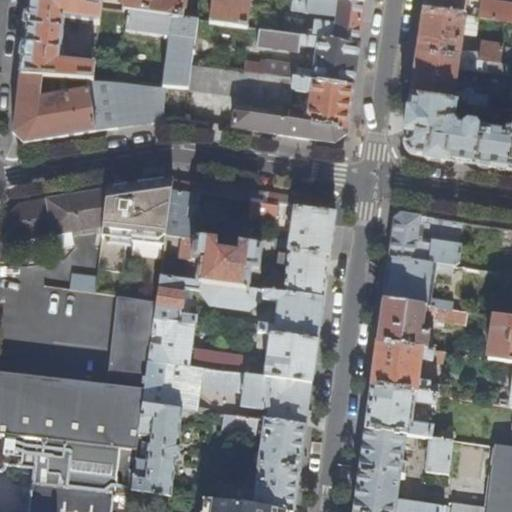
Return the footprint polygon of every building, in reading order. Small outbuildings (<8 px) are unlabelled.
[(102,8),(44,0),(29,0),(26,33),(21,76),(56,79),(88,82),(94,82),(96,64),(61,60),(63,45),(64,44),(65,38),(63,37),(65,21),(100,25),(102,8)] [(44,0),(102,8),(103,2),(96,1),(96,0),(44,0)] [(125,0),(124,11),(129,12),(198,22),(199,14),(186,12),(187,4),(169,1),(166,2),(165,4),(160,3),(158,0),(125,0)] [(249,29),(253,0),(213,0),(210,24),(249,29)] [(365,16),(366,3),(347,0),(294,0),(293,11),(338,18),(337,25),(315,22),(314,33),(310,32),(309,38),(360,45),(365,16)] [(467,0),(426,0),(425,12),(465,18),(467,0)] [(497,11),(499,3),(493,3),(483,1),(482,9),(497,11)] [(474,14),(473,19),(480,20),(511,24),(511,5),(499,3),(497,11),(482,9),(481,15),(474,14)] [(198,22),(129,12),(127,32),(171,39),(165,88),(189,90),(192,65),(193,65),(199,22),(198,22)] [(422,34),(419,55),(489,65),(511,68),(511,48),(483,45),(483,44),(462,41),(463,37),(477,38),(480,20),(473,19),(465,18),(425,12),(422,34)] [(359,60),(360,45),(309,38),(302,37),(290,35),(260,31),(258,48),(299,53),(300,47),(319,50),(317,73),(300,71),(299,80),(355,87),(359,60)] [(413,98),(460,105),(473,107),(488,109),(489,100),(455,95),(458,70),(488,74),(489,65),(419,55),(416,78),(413,98)] [(267,62),(265,75),(294,79),(296,67),(267,62)] [(293,90),(294,79),(265,75),(193,65),(192,65),(189,90),(291,104),(293,90)] [(510,77),(511,68),(489,65),(488,74),(510,77)] [(56,79),(21,76),(15,136),(25,145),(60,139),(97,133),(92,105),(90,91),(43,99),(44,86),(55,87),(56,79)] [(237,113),(234,130),(337,145),(348,136),(355,87),(299,80),(294,79),(293,90),(294,91),(297,93),(313,95),(310,118),(291,115),(290,121),(237,113)] [(90,91),(92,105),(109,102),(113,131),(176,121),(183,122),(189,90),(165,88),(94,82),(88,82),(90,91)] [(457,121),(460,105),(413,98),(407,146),(416,157),(511,171),(511,128),(510,130),(508,130),(507,131),(483,127),(478,123),(470,122),(467,126),(462,125),(457,121)] [(502,111),(505,111),(506,102),(489,100),(488,109),(502,111)] [(92,105),(97,133),(113,131),(109,102),(92,105)] [(488,109),(473,107),(472,114),(474,116),(498,119),(500,118),(502,111),(488,109)] [(128,188),(108,191),(105,226),(103,239),(165,247),(167,235),(173,192),(174,181),(128,188)] [(177,181),(174,181),(173,192),(202,196),(253,202),(279,206),(281,206),(337,214),(337,212),(327,202),(282,196),(177,181)] [(105,226),(108,191),(17,205),(4,224),(2,243),(105,226)] [(202,196),(173,192),(167,235),(196,239),(202,196)] [(279,206),(253,202),(251,220),(277,223),(279,206)] [(333,237),(337,214),(281,206),(280,215),(284,219),(294,221),(291,241),(268,238),(267,248),(278,250),(331,257),(333,237)] [(462,239),(464,223),(402,214),(395,219),(393,238),(390,258),(455,267),(457,268),(462,264),(463,260),(475,262),(477,247),(433,241),(432,245),(424,244),(425,234),(462,239)] [(196,239),(192,261),(200,262),(197,282),(250,290),(253,269),(260,270),(263,248),(240,245),(238,254),(235,255),(217,253),(219,242),(196,239)] [(327,279),(331,257),(278,250),(277,256),(289,258),(286,281),(274,280),(272,293),(325,299),(327,279)] [(455,267),(390,258),(387,278),(384,300),(436,308),(451,310),(455,311),(455,303),(431,300),(436,272),(453,275),(455,267)] [(97,294),(99,278),(74,275),(73,290),(97,294)] [(197,282),(161,278),(158,303),(156,320),(196,325),(198,316),(182,314),(186,290),(202,292),(212,305),(250,310),(264,300),(279,302),(275,327),(260,325),(259,334),(318,342),(321,323),(325,299),(272,293),(250,290),(197,282)] [(109,386),(0,373),(0,436),(48,442),(74,445),(138,452),(140,436),(144,406),(150,363),(152,345),(153,336),(156,320),(158,303),(119,297),(109,386)] [(436,308),(384,300),(381,321),(378,344),(436,352),(437,347),(430,346),(430,334),(412,331),(413,326),(418,327),(419,321),(426,322),(426,320),(434,321),(434,320),(436,308)] [(451,310),(436,308),(434,320),(449,322),(451,310)] [(511,363),(511,319),(495,317),(489,360),(511,363)] [(196,325),(156,320),(153,336),(165,338),(163,347),(152,345),(150,363),(191,369),(196,325)] [(241,322),(240,332),(255,334),(259,334),(260,325),(241,322)] [(315,370),(318,342),(259,334),(255,334),(254,341),(270,343),(266,372),(262,371),(262,369),(260,368),(251,366),(252,358),(196,350),(194,369),(313,386),(315,370)] [(438,397),(440,397),(441,391),(430,389),(431,385),(421,384),(424,361),(435,362),(435,360),(446,361),(447,353),(436,352),(378,344),(375,367),(372,387),(438,397)] [(194,369),(191,369),(150,363),(144,406),(184,411),(196,413),(199,387),(243,393),(242,403),(269,408),(267,422),(306,428),(310,406),(313,386),(194,369)] [(366,430),(406,436),(431,439),(432,440),(434,429),(412,425),(416,404),(436,407),(438,397),(372,387),(366,430)] [(147,462),(137,460),(132,492),(133,492),(172,497),(177,460),(179,461),(180,447),(178,447),(184,411),(144,406),(140,436),(151,438),(150,444),(148,444),(147,455),(148,456),(147,462)] [(267,422),(238,418),(235,433),(246,434),(247,435),(264,437),(262,448),(257,446),(256,452),(262,453),(260,464),(255,464),(254,469),(259,469),(256,492),(239,489),(239,491),(237,506),(285,511),(294,511),(297,496),(306,428),(267,422)] [(354,511),(444,511),(445,508),(397,501),(400,480),(405,480),(407,462),(402,462),(406,436),(366,430),(356,501),(354,511)] [(138,452),(74,445),(48,442),(0,436),(0,472),(3,473),(7,470),(7,466),(45,471),(43,485),(32,484),(31,487),(23,486),(24,485),(21,485),(19,502),(21,502),(22,500),(29,502),(29,503),(31,503),(29,511),(1,511),(0,511),(112,511),(114,502),(122,503),(125,507),(123,511),(130,511),(133,492),(132,492),(137,460),(138,452)] [(454,443),(432,440),(431,439),(426,472),(449,476),(454,443)] [(511,511),(511,451),(497,449),(488,509),(453,505),(452,511),(511,511)] [(228,489),(226,504),(237,506),(239,491),(228,489)] [(214,511),(215,503),(203,501),(202,511),(214,511)] [(226,504),(215,503),(214,511),(264,511),(265,511),(273,511),(285,511),(237,506),(226,504)]
